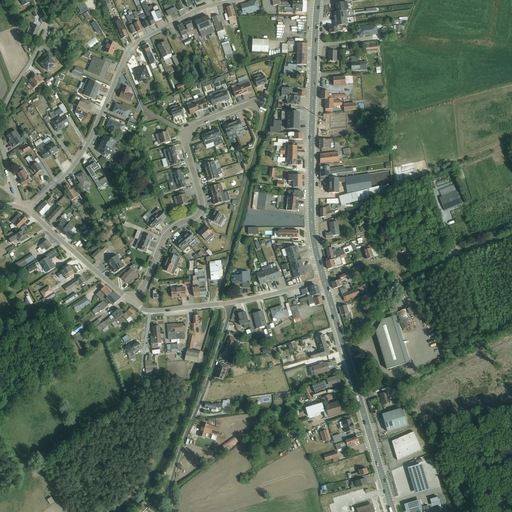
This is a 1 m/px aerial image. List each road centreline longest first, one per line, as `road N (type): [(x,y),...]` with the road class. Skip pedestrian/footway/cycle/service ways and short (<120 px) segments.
road 1 (primary): [(317,0),(311,223),(323,279)]
road 2 (primary): [(323,279),(392,511)]
road 3 (unclassified): [(172,511),(171,477),(229,303)]
road 4 (track): [(511,227),(390,287),(342,342)]
road 5 (residential): [(131,301),(167,232),(200,211),(189,134)]
road 6 (residential): [(27,210),(84,150),(123,60)]
road 7 (track): [(487,511),(450,443),(511,412)]
road 8 (track): [(39,466),(130,405),(139,376)]
road 9 (residential): [(27,210),(131,301)]
road 10 (unclassified): [(0,118),(70,0)]
road 11 (track): [(388,291),(511,237)]
road 12 (residential): [(123,60),(138,41),(234,0)]
